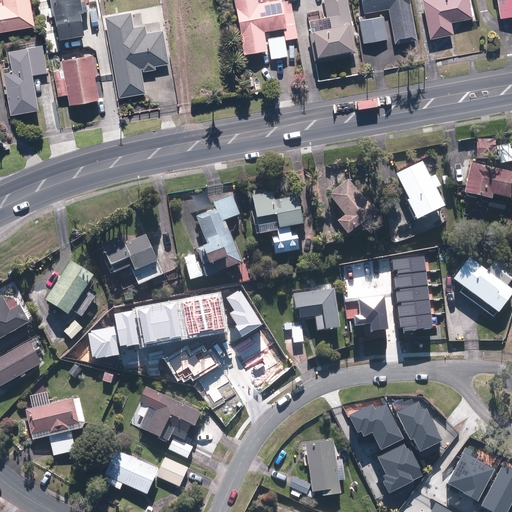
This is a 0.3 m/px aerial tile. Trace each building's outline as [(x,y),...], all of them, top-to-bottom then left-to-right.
[(0,0),(0,26),(35,22),(32,0),(0,0)] [(69,0),(73,33),(82,32),(82,37),(104,34),(102,13),(107,13),(105,0),(69,0)] [(235,0),(245,50),(271,46),(272,54),(287,52),(285,33),(270,35),(269,28),(296,24),(292,0),(235,0)] [(356,49),(348,0),(326,0),(328,12),(310,13),(311,27),(315,26),(319,54),(356,49)] [(415,36),(410,0),(363,0),(365,9),(389,6),(393,39),(415,36)] [(471,15),(468,0),(424,0),(430,34),(454,30),(452,18),(471,15)] [(511,0),(499,0),(501,13),(511,12),(511,0)] [(384,8),(354,12),(355,18),(362,18),(364,37),(388,33),(384,8)] [(132,10),(106,14),(118,93),(144,89),(141,67),(151,66),(150,62),(167,60),(162,29),(145,31),(144,22),(134,23),(132,10)] [(41,44),(11,48),(14,67),(6,68),(12,108),(39,104),(33,65),(44,63),(41,44)] [(99,94),(92,50),(63,55),(65,66),(56,67),(60,91),(68,90),(69,98),(99,94)] [(493,139),(475,138),(474,160),(493,160),(493,139)] [(442,200),(422,159),(397,171),(417,212),(442,200)] [(511,165),(474,161),(467,189),(509,193),(511,165)] [(349,175),(330,191),(343,205),(335,213),(349,229),(376,205),(349,175)] [(304,221),(300,194),(275,198),(274,192),(255,191),(253,202),(258,201),(258,217),(262,231),(279,228),(280,234),(277,234),(279,251),(299,248),(296,229),(292,229),(291,223),(304,221)] [(215,200),(218,208),(198,217),(207,238),(201,240),(210,261),(215,259),(219,268),(243,258),(224,215),(239,209),(233,194),(215,200)] [(123,236),(103,240),(105,250),(108,250),(111,267),(134,263),(139,281),(140,281),(164,269),(152,235),(124,240),(123,236)] [(201,276),(194,253),(181,257),(188,280),(201,276)] [(469,255),(453,275),(463,283),(459,288),(494,315),(511,292),(511,285),(508,283),(511,277),(511,265),(498,255),(487,268),(469,255)] [(96,271),(73,257),(48,297),(71,311),(73,308),(85,315),(98,294),(86,287),(96,271)] [(427,257),(407,261),(412,281),(432,276),(427,257)] [(362,312),(362,317),(411,313),(408,283),(371,286),(370,277),(342,280),(343,301),(348,300),(362,312)] [(335,287),(294,289),(295,305),(301,305),(301,315),(319,314),(319,304),(323,303),(325,325),(337,324),(335,287)] [(0,348),(33,329),(19,306),(9,311),(2,299),(0,300),(0,348)] [(153,358),(181,359),(182,324),(170,299),(143,313),(154,335),(154,343),(145,343),(145,355),(153,356),(153,358)] [(207,341),(221,374),(234,369),(238,380),(256,373),(251,362),(269,354),(255,320),(207,341)] [(305,322),(286,322),(285,342),(304,342),(305,322)] [(0,382),(41,359),(30,340),(0,357),(0,382)] [(203,408),(150,385),(144,399),(150,401),(140,424),(170,437),(176,423),(186,427),(190,419),(197,422),(203,408)] [(86,422),(78,391),(28,404),(36,435),(52,431),(57,451),(77,446),(72,426),(86,422)] [(374,420),(357,422),(359,439),(376,437),(379,467),(400,465),(411,464),(410,457),(428,455),(424,426),(376,432),(374,420)] [(194,443),(174,433),(169,445),(188,455),(194,443)] [(334,436),(309,439),(314,485),(323,484),(323,490),(340,488),(334,436)] [(159,464),(117,445),(102,479),(121,488),(124,479),(147,489),(159,464)] [(188,463),(167,454),(159,472),(180,481),(188,463)] [(308,486),(292,477),(287,487),(303,495),(308,486)] [(483,511),(428,478),(414,500),(434,511),(483,511)]
